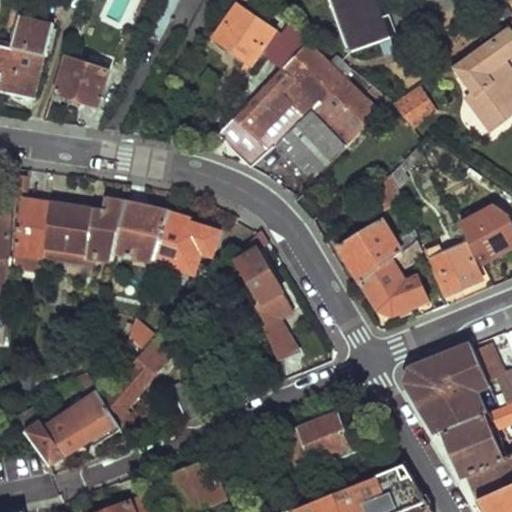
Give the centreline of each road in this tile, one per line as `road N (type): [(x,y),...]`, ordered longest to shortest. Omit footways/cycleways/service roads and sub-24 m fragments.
road 1 (residential): [(371,361),(297,236),(264,201),(194,170),(0,140)]
road 2 (residential): [(55,486),(371,361)]
road 3 (residential): [(456,511),(371,361)]
road 4 (residential): [(511,302),(371,361)]
